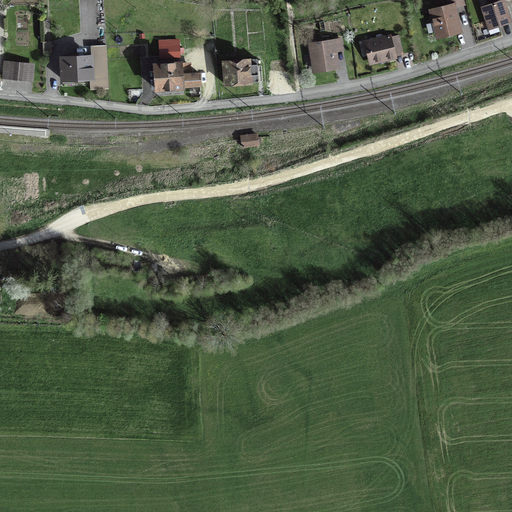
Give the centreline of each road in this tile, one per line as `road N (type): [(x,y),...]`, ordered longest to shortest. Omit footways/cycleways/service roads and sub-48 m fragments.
road 1 (track): [(0,247),(132,204),(273,182),(511,101)]
road 2 (residential): [(0,95),(145,110),(294,97),(511,42)]
